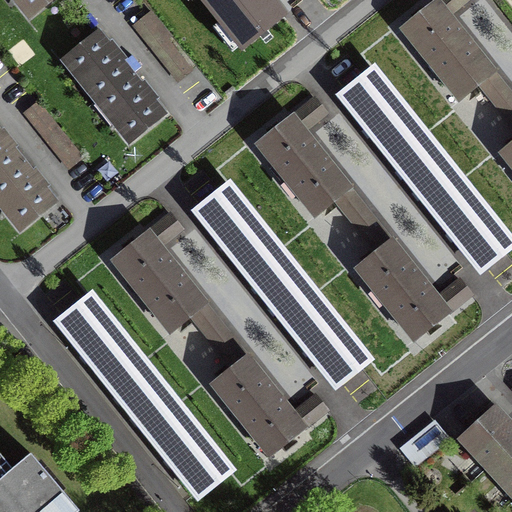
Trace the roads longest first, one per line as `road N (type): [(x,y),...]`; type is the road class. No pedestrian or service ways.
road 1 (residential): [(3,292),(373,0)]
road 2 (residential): [(511,334),(292,511)]
road 3 (residential): [(175,511),(3,292)]
